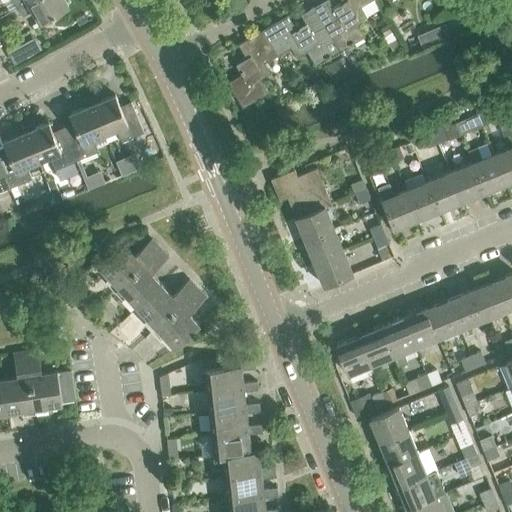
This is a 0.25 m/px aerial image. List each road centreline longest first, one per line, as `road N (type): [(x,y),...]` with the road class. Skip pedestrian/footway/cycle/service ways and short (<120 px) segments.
road 1 (tertiary): [(279,326),(160,61)]
road 2 (residential): [(279,326),(511,233)]
road 3 (tertiary): [(352,511),(279,326)]
road 4 (residential): [(0,97),(137,21)]
road 5 (residential): [(160,61),(271,0)]
